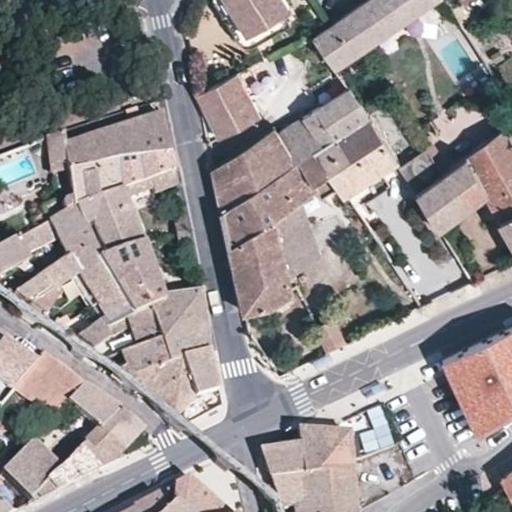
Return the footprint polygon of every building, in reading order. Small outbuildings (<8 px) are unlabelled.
[(212,0),(234,37),(248,41),(285,19),(279,9),(244,31),(226,0),(212,0)] [(282,0),(226,0),(244,31),(279,9),(286,5),(282,0)] [(360,0),(327,24),(313,34),(333,65),(345,56),(428,0),(360,0)] [(234,72),(194,93),(217,135),(258,114),(234,72)] [(501,85),(495,74),(476,87),(483,97),(501,85)] [(362,108),(343,80),(308,103),(310,106),(301,112),(319,137),(362,108)] [(366,187),(359,176),(374,166),(393,155),(362,108),(319,137),(312,142),(326,165),(352,205),(357,211),(364,206),(357,193),(366,187)] [(312,142),(319,137),(301,112),(275,128),(292,155),(312,142)] [(75,202),(116,187),(108,156),(165,149),(159,114),(63,144),(72,190),(61,195),(46,202),(51,216),(75,202)] [(218,206),(268,171),(292,155),(275,128),(273,123),(209,165),(218,206)] [(511,248),(511,149),(498,128),(458,157),(480,192),(511,248)] [(63,142),(62,130),(46,136),(49,147),(63,142)] [(61,195),(72,190),(63,144),(63,142),(49,147),(61,195)] [(294,195),(312,183),(309,177),(326,165),(312,142),(292,155),(268,171),(287,200),(294,195)] [(396,161),(415,188),(439,171),(421,145),(396,161)] [(169,169),(165,149),(108,156),(116,187),(161,172),(169,169)] [(458,157),(439,171),(415,188),(412,190),(434,226),(440,222),(480,192),(458,157)] [(359,176),(366,187),(381,176),(374,166),(359,176)] [(164,186),(172,184),(169,169),(161,172),(164,186)] [(287,200),(268,171),(218,206),(226,242),(271,213),(287,200)] [(83,219),(92,216),(103,250),(97,253),(117,298),(125,314),(127,314),(143,307),(157,301),(156,297),(121,196),(147,187),(148,190),(164,186),(161,172),(116,187),(75,202),(83,219)] [(287,200),(271,213),(284,269),(314,248),(294,195),(287,200)] [(75,202),(51,216),(67,255),(91,238),(83,219),(75,202)] [(375,247),(378,244),(357,211),(352,205),(344,210),(370,249),(375,247)] [(271,213),(226,242),(241,308),(270,300),(288,286),(284,269),(271,213)] [(179,222),(171,222),(174,240),(182,238),(179,222)] [(440,222),(434,226),(438,234),(445,229),(440,222)] [(38,246),(28,227),(0,242),(0,271),(25,258),(24,253),(38,246)] [(28,304),(69,279),(78,274),(94,301),(84,307),(89,312),(97,307),(117,298),(97,253),(91,238),(67,255),(19,288),(12,293),(28,304)] [(78,274),(69,279),(84,307),(94,301),(78,274)] [(15,284),(6,289),(12,293),(19,288),(15,284)] [(192,292),(184,293),(156,297),(157,301),(143,307),(153,331),(167,363),(203,352),(192,292)] [(105,338),(104,336),(125,322),(122,315),(125,314),(117,298),(97,307),(103,319),(75,336),(91,347),(105,338)] [(125,322),(132,341),(153,331),(143,307),(127,314),(125,314),(122,315),(125,322)] [(328,314),(311,323),(324,349),(341,341),(328,314)] [(511,319),(439,355),(475,432),(511,406),(511,319)] [(167,363),(153,331),(132,341),(123,345),(129,361),(122,364),(112,369),(106,377),(116,385),(121,377),(122,376),(164,364),(167,363)] [(116,348),(118,354),(122,364),(129,361),(123,345),(116,348)] [(11,385),(10,387),(47,417),(61,400),(77,381),(39,352),(32,361),(11,385)] [(164,364),(171,382),(147,399),(178,423),(214,404),(203,352),(167,363),(164,364)] [(138,392),(147,399),(171,382),(164,364),(122,376),(121,377),(138,392)] [(0,397),(10,387),(11,385),(0,375),(0,397)] [(121,377),(116,385),(132,398),(138,392),(121,377)] [(138,427),(94,392),(77,381),(61,400),(95,429),(118,449),(138,427)] [(47,417),(10,387),(0,397),(0,469),(44,420),(47,417)] [(145,400),(158,419),(176,433),(181,426),(178,423),(147,399),(145,400)] [(363,452),(379,447),(370,418),(354,423),(363,452)] [(0,469),(0,471),(29,498),(76,449),(44,420),(0,469)] [(95,429),(76,449),(95,468),(108,461),(118,449),(95,429)] [(298,485),(299,478),(350,471),(346,433),(292,431),(294,441),(295,446),(283,447),(265,450),(264,447),(259,450),(275,495),(298,485)] [(32,500),(56,488),(95,468),(76,449),(29,498),(32,500)] [(215,454),(209,461),(224,475),(230,467),(215,454)] [(511,468),(500,477),(506,487),(511,497),(511,468)] [(281,511),(300,508),(301,511),(354,511),(350,471),(299,478),(298,485),(275,495),(277,503),(275,504),(277,511),(281,511)] [(174,507),(179,511),(220,511),(187,482),(163,495),(168,509),(174,507)] [(269,511),(277,511),(275,504),(265,496),(258,503),(269,511)] [(164,511),(165,511),(159,497),(133,511),(132,511),(164,511)] [(8,511),(0,503),(0,511),(8,511)]
